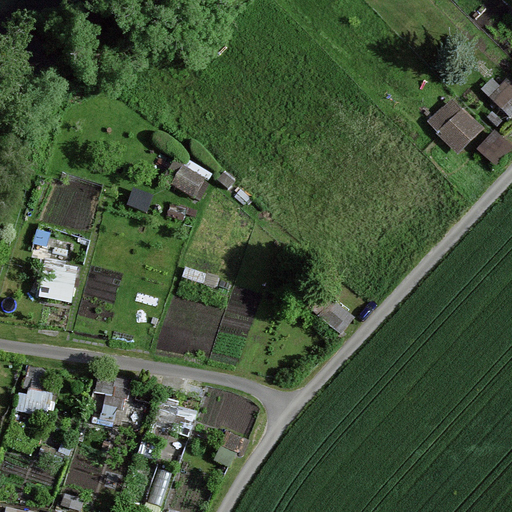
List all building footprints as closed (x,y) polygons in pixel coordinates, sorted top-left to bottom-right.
[(496,93),(511,108),(511,78),(511,77),(496,93)] [(455,93),(431,120),(463,149),(487,122),(455,93)] [(47,254),(39,290),(75,298),(83,262),(47,254)] [(117,372),(113,389),(127,393),(131,376),(117,372)] [(55,408),(56,387),(23,386),(23,407),(55,408)]
